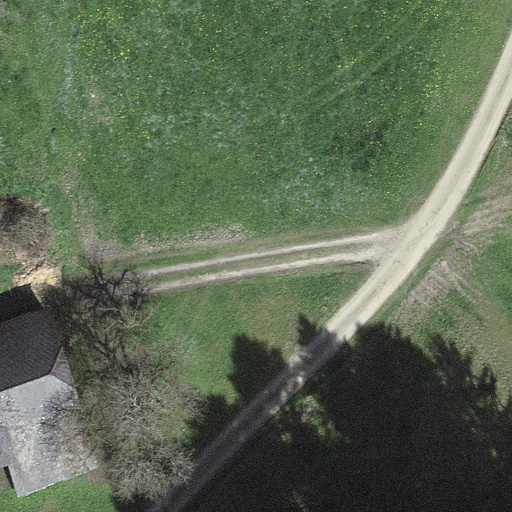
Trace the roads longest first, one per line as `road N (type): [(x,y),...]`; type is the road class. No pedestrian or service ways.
road 1 (track): [(511,62),(466,163),(421,231),(348,320),(164,511)]
road 2 (track): [(36,302),(421,231)]
